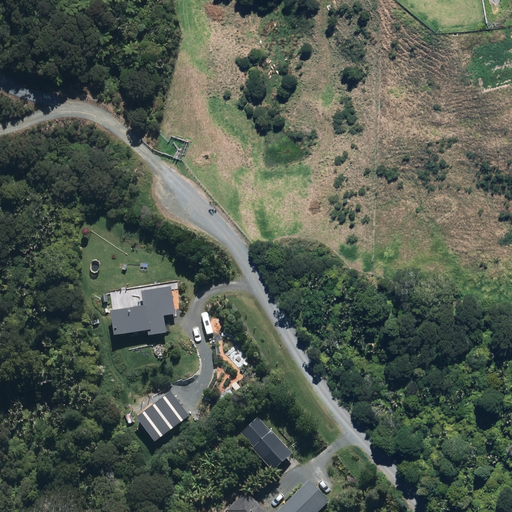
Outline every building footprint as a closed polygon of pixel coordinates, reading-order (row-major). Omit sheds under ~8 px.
[(115,314),(117,337),(151,334),(151,338),(168,337),(166,316),(178,315),(177,291),(145,293),(146,312),(115,314)] [(131,351),(132,364),(146,364),(146,350),(131,351)] [(263,460),(282,444),(262,419),(243,435),(263,460)] [(321,511),(330,503),(308,482),(280,511),(321,511)] [(266,511),(249,493),(230,511),(266,511)]
